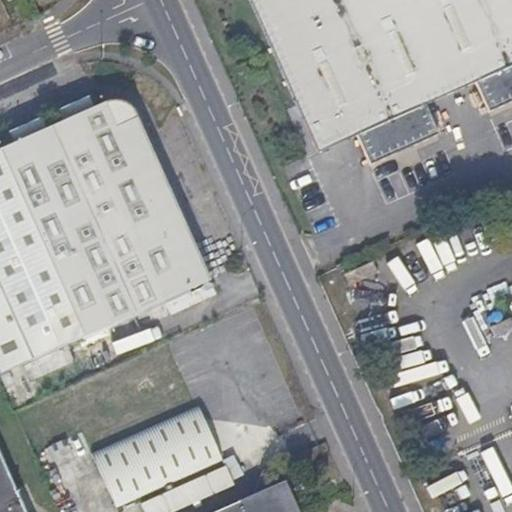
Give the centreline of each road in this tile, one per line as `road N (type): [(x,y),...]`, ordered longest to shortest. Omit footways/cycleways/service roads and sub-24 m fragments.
road 1 (unclassified): [(158,0),(389,511)]
road 2 (unknown): [(511,250),(445,287),(435,308),(477,440)]
road 3 (unclassified): [(0,67),(150,0)]
